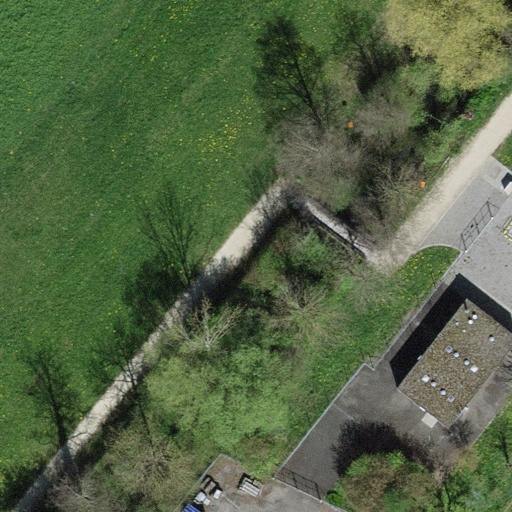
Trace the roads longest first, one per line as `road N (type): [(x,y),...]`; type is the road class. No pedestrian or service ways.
road 1 (track): [(26,511),(282,190)]
road 2 (track): [(388,264),(511,112)]
